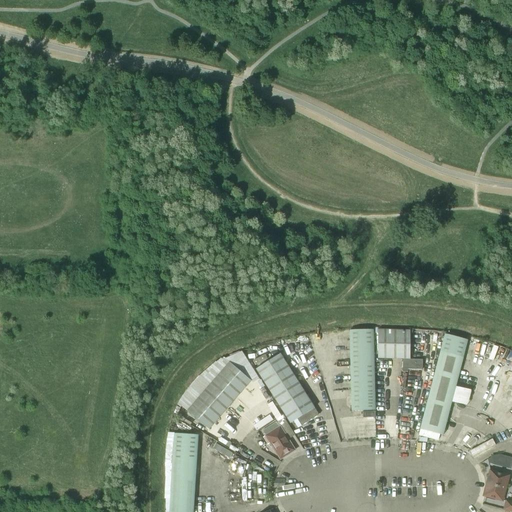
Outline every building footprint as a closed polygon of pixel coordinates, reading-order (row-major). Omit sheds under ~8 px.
[(373,330),(350,331),(351,411),(375,411),(373,330)] [(378,330),(378,359),(403,359),(409,359),(409,330),(378,330)] [(444,335),(418,437),(437,443),(439,435),(443,436),(468,341),(444,335)] [(177,404),(187,412),(209,430),(251,381),(258,377),(241,350),(225,359),(213,365),(193,382),(177,404)] [(282,354),(257,369),(290,424),(294,422),(298,428),(301,426),(319,415),(282,354)] [(409,359),(403,359),(402,373),(408,373),(408,370),(422,371),(423,359),(409,359)] [(279,427),(265,436),(270,444),(280,460),(295,451),(288,440),(295,436),(284,418),(276,423),(279,427)] [(192,511),(196,436),(173,435),(168,511),(192,511)] [(473,458),(496,446),(493,441),(469,453),(473,458)] [(202,449),(200,492),(221,493),(223,450),(202,449)] [(489,466),(493,465),(511,471),(511,467),(511,459),(499,456),(491,457),(488,459),(489,466)] [(491,472),(485,496),(501,500),(508,476),(491,472)]
